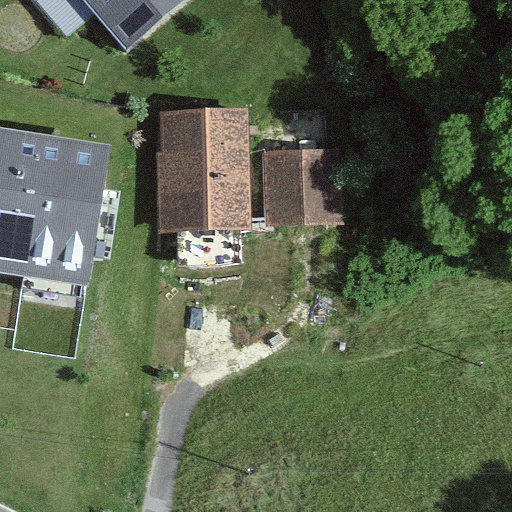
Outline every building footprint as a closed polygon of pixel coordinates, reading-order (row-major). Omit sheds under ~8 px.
[(78,0),(46,0),(65,25),(86,10),(78,0)] [(174,0),(92,0),(127,41),(174,0)] [(245,115),(168,116),(169,223),(246,223),(245,115)] [(107,151),(0,135),(0,262),(88,276),(107,151)] [(336,154),(269,157),(273,220),(339,217),(336,154)]
